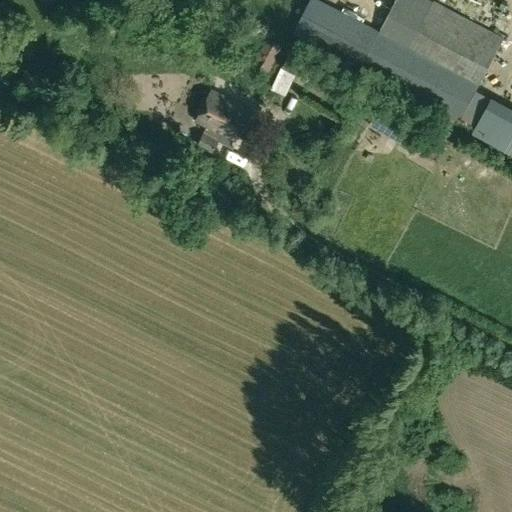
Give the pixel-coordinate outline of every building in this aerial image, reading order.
[(396,0),(380,31),(361,68),(425,102),(460,120),(460,119),(475,93),(504,38),(432,0),(396,0)] [(511,0),(482,0),(480,5),(511,21),(511,0)] [(267,76),(280,49),(263,41),(251,68),(267,76)] [(281,67),(298,76),(307,58),(289,49),(281,67)] [(302,73),(322,83),(327,73),(307,63),(302,73)] [(267,83),(276,92),(285,83),(275,74),(267,83)] [(196,121),(234,138),(249,109),(212,90),(196,121)] [(476,127),(489,101),(475,93),(460,119),(476,127)] [(476,127),(474,131),(511,150),(511,106),(492,96),(489,101),(476,127)] [(368,125),(408,147),(421,124),(381,102),(368,125)]
